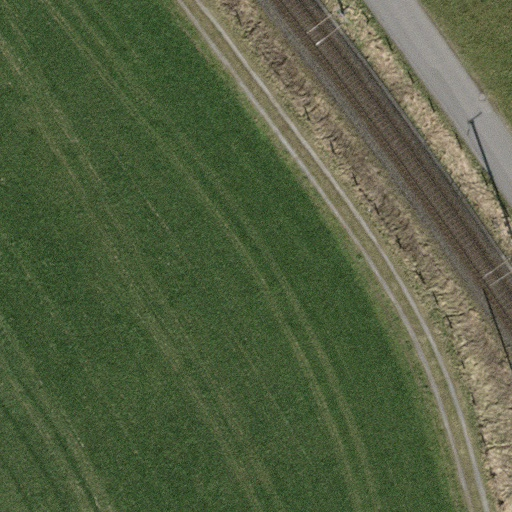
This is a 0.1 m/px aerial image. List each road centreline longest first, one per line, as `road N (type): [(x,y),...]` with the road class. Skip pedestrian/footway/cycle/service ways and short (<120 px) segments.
road 1 (track): [(479,511),(445,392),(401,289),(194,0)]
road 2 (residential): [(511,171),(391,0)]
